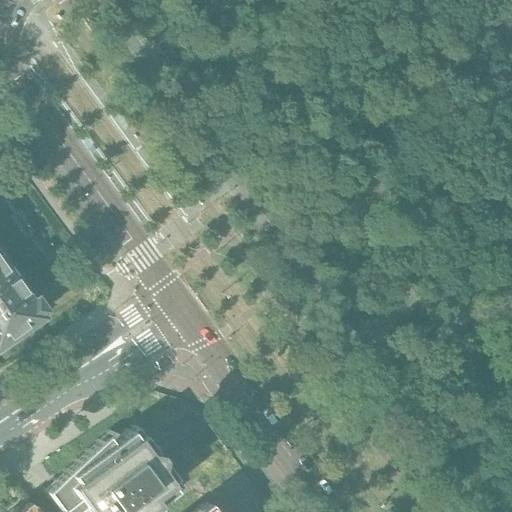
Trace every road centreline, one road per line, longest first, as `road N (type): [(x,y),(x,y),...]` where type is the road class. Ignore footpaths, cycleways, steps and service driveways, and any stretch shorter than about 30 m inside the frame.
road 1 (tertiary): [(165,286),(0,57)]
road 2 (tertiary): [(328,511),(185,314)]
road 3 (residential): [(0,426),(111,351)]
